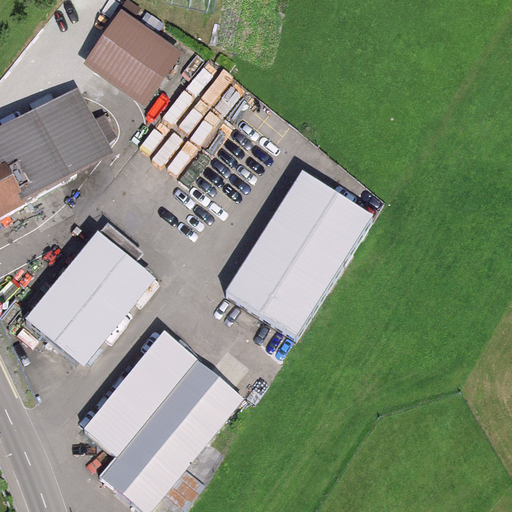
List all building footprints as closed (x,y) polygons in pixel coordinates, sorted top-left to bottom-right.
[(187,59),(128,17),(90,71),(149,112),(187,59)] [(0,163),(4,172),(0,174),(0,222),(118,160),(81,92),(0,135),(0,163)] [(379,225),(308,180),(231,300),(303,345),(379,225)] [(233,200),(211,183),(186,217),(208,234),(233,200)] [(162,290),(104,242),(33,328),(91,376),(162,290)] [(160,511),(246,408),(169,344),(88,441),(119,466),(103,485),(135,511),(160,511)]
